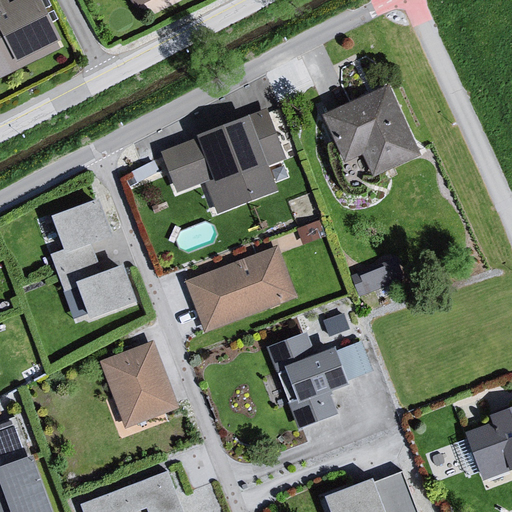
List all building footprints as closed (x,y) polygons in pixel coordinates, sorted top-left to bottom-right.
[(3,0),(0,0),(0,61),(11,77),(63,53),(36,0),(24,0),(7,8),(3,0)] [(386,90),(320,120),(344,163),(363,158),(373,181),(417,159),(386,90)] [(265,112),(159,157),(176,194),(202,184),(209,209),(215,207),(219,215),(276,193),(267,169),(284,163),(265,112)] [(102,200),(50,220),(63,256),(49,258),(77,327),(86,324),(87,329),(140,311),(122,268),(100,275),(89,247),(112,238),(102,200)] [(280,248),(185,285),(204,339),(298,303),(280,248)] [(358,289),(406,277),(401,256),(353,269),(358,289)] [(177,405),(152,338),(98,359),(123,426),(177,405)] [(308,338),(266,351),(288,413),(295,433),(334,417),(329,401),(329,395),(348,390),(345,385),(374,375),(362,346),(335,356),(333,352),(314,359),(308,338)] [(485,430),(464,438),(480,486),(511,473),(511,410),(482,421),(485,430)] [(49,511),(16,422),(0,426),(0,511),(49,511)] [(183,511),(174,475),(80,508),(81,511),(183,511)] [(371,484),(320,504),(323,511),(415,511),(402,478),(372,489),(371,484)]
